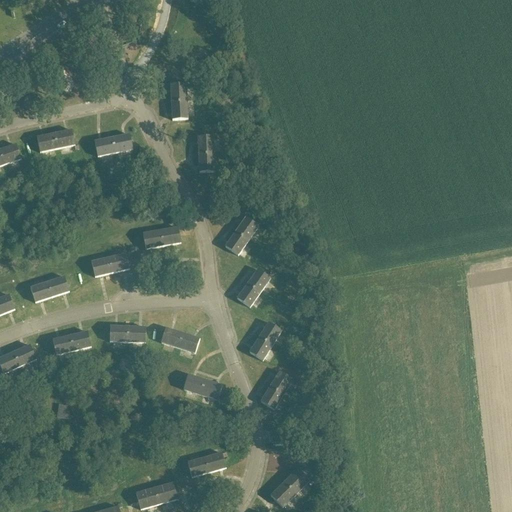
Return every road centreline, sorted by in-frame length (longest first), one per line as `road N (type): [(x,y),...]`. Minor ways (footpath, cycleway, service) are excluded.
road 1 (residential): [(214,300),(256,433),(253,476),(233,511)]
road 2 (residential): [(134,98),(199,222),(214,300)]
road 3 (residential): [(0,338),(78,313),(214,300)]
road 4 (residential): [(0,128),(134,98)]
